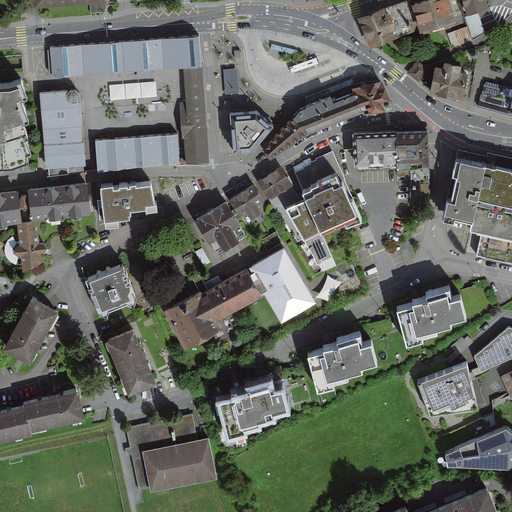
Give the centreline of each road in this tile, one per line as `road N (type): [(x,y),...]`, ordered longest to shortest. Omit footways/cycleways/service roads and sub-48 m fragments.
road 1 (residential): [(231,184),(7,293),(0,289)]
road 2 (residential): [(215,176),(100,172),(0,184)]
road 3 (residential): [(425,103),(336,131),(231,184)]
road 4 (residential): [(440,253),(317,331),(258,354)]
road 5 (primary): [(0,38),(180,22)]
road 6 (residential): [(206,20),(215,176)]
road 7 (residential): [(456,124),(435,234),(440,253)]
